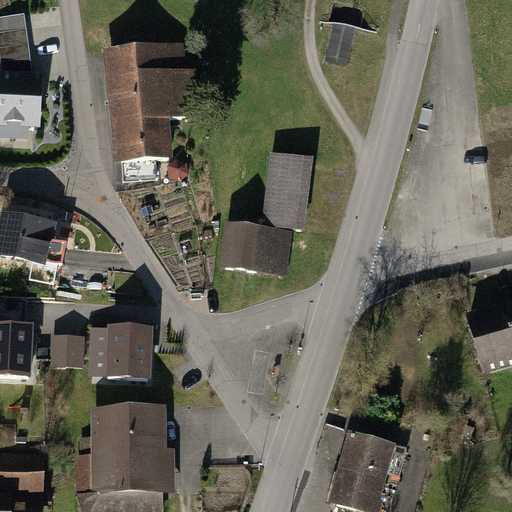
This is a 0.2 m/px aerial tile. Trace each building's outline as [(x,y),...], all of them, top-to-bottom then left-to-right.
[(177,50),(112,54),(120,163),(171,159),(168,120),(181,119),(177,50)] [(39,77),(0,75),(0,122),(37,124),(39,77)] [(271,159),(262,229),(303,234),(312,164),(271,159)] [(53,228),(5,219),(0,245),(0,253),(47,263),(53,228)] [(291,236),(232,228),(226,269),(285,277),(291,236)] [(511,300),(465,314),(483,375),(511,366),(511,300)] [(0,378),(30,380),(32,331),(0,329),(0,378)] [(95,331),(94,379),(148,380),(150,333),(95,331)] [(81,368),(82,345),(56,345),(56,368),(81,368)] [(96,414),(98,499),(163,497),(161,413),(96,414)] [(351,438),(332,505),(355,511),(381,511),(392,475),(398,477),(405,454),(351,438)] [(40,511),(44,461),(0,457),(0,511),(40,511)]
